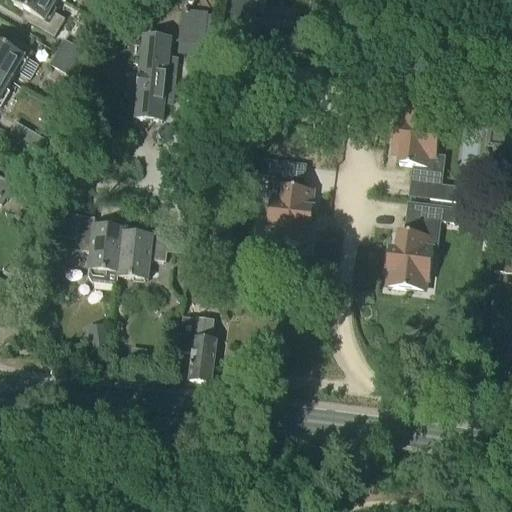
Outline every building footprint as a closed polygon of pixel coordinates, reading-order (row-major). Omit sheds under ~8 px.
[(58,1),(56,0),(12,0),(10,4),(30,15),(26,23),(55,40),(65,22),(51,13),(58,1)] [(229,0),(224,44),(238,45),(237,51),(239,51),(239,49),(246,50),(260,52),(259,54),(261,54),(262,52),(307,58),(311,26),(256,19),(256,18),(258,4),(229,0)] [(205,47),(208,15),(181,13),(178,45),(205,47)] [(172,107),(177,62),(168,61),(170,42),(145,39),(136,120),(162,122),(164,106),(172,107)] [(85,72),(92,58),(64,41),(56,55),(85,72)] [(0,44),(0,78),(11,84),(19,70),(22,72),(29,61),(0,44)] [(78,83),(85,72),(56,55),(49,67),(78,83)] [(0,109),(1,110),(7,98),(4,96),(11,84),(0,78),(0,109)] [(490,109),(488,128),(507,131),(510,112),(490,109)] [(393,149),(392,158),(400,159),(399,167),(405,168),(413,169),(411,186),(426,188),(430,158),(436,159),(436,158),(440,129),(437,129),(439,116),(401,111),(399,129),(396,128),(393,149)] [(37,154),(45,142),(16,125),(9,137),(37,154)] [(255,161),(253,176),(270,178),(280,179),(282,165),(255,161)] [(511,177),(504,177),(503,187),(511,188),(511,177)] [(0,206),(2,208),(14,187),(0,178),(0,206)] [(272,201),(268,230),(280,231),(280,235),(278,245),(306,249),(308,232),(311,232),(314,211),(311,211),(313,193),(303,192),(304,181),(286,179),(283,199),(272,198),(272,201)] [(431,187),(430,202),(456,205),(458,191),(441,189),(431,187)] [(429,208),(427,223),(441,224),(453,226),(455,212),(429,208)] [(117,288),(118,279),(124,236),(124,232),(95,228),(96,221),(79,219),(75,253),(92,255),(89,279),(93,285),(117,288)] [(166,264),(169,233),(154,231),(153,239),(124,236),(118,279),(148,282),(150,263),(166,264)] [(391,242),(387,273),(390,273),(388,291),(425,296),(427,283),(430,284),(434,254),(427,253),(429,239),(400,235),(399,243),(391,242)] [(52,252),(50,272),(61,273),(63,254),(52,252)] [(223,260),(207,261),(208,273),(224,272),(223,260)] [(107,336),(88,338),(91,356),(109,353),(107,336)] [(211,386),(217,343),(194,340),(189,383),(211,386)]
